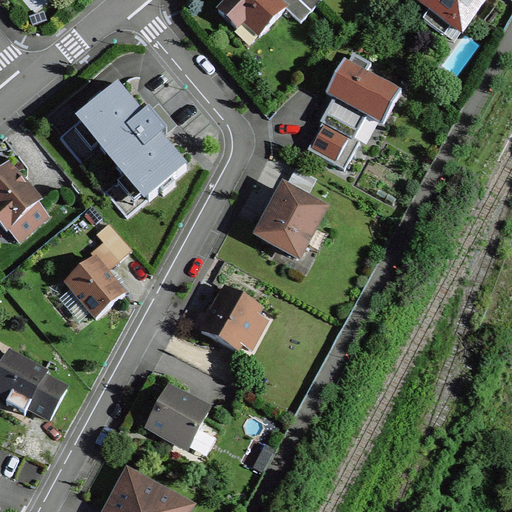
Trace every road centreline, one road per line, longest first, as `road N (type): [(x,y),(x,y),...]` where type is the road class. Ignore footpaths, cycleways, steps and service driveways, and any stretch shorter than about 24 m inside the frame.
road 1 (residential): [(46,511),(240,151),(234,124),(134,1)]
road 2 (residential): [(35,80),(134,1)]
